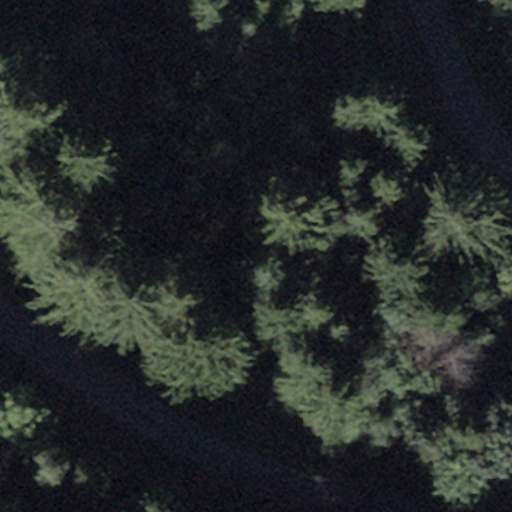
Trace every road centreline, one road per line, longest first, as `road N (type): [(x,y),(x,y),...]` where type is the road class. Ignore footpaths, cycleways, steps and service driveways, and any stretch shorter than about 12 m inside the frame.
road 1 (unclassified): [(434,511),(330,495),(191,434),(102,386),(0,314)]
road 2 (unclassified): [(430,0),(464,91),(511,170)]
